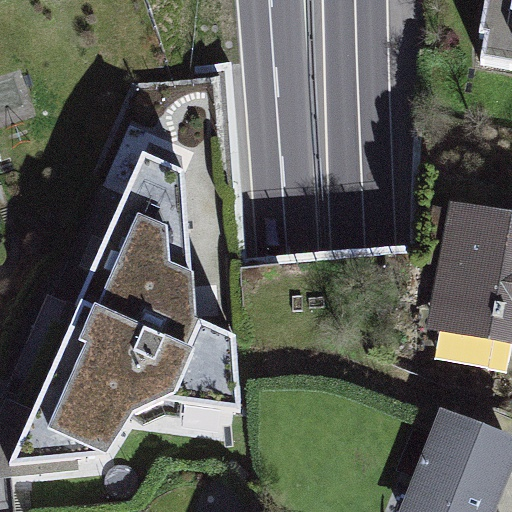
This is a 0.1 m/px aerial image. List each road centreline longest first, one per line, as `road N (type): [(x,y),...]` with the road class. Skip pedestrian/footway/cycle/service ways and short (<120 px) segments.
road 1 (primary): [(268,0),(305,511)]
road 2 (primary): [(389,511),(355,0)]
